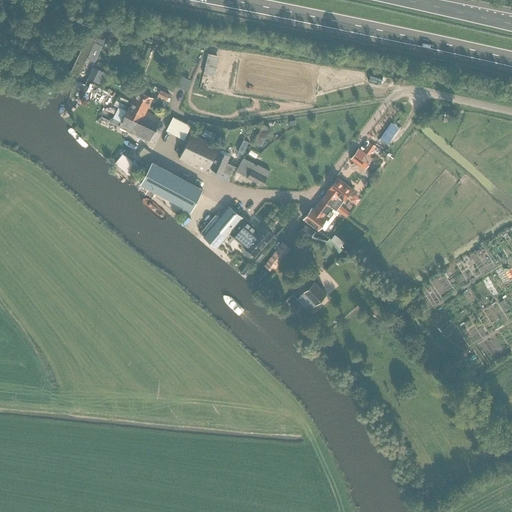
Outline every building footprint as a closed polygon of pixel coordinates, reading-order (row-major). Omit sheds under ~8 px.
[(104,19),(101,28),(101,30),(118,34),(120,22),(104,19)] [(93,28),(92,28),(88,36),(95,40),(96,40),(96,41),(99,43),(104,33),(100,31),(101,30),(101,28),(94,25),(93,28)] [(88,36),(70,73),(78,77),(87,58),(95,40),(88,36)] [(93,67),(88,78),(101,84),(106,73),(93,67)] [(134,98),(130,106),(129,106),(121,122),(122,122),(120,126),(150,141),(161,118),(146,111),(153,97),(138,90),(137,91),(127,86),(124,93),(129,96),(129,95),(134,98)] [(170,95),(160,90),(157,96),(167,101),(170,95)] [(118,107),(124,110),(127,105),(117,101),(116,100),(114,105),(118,107)] [(189,126),(173,117),(167,129),(184,137),(189,126)] [(215,132),(206,127),(203,132),(212,137),(215,132)] [(209,167),(218,149),(219,147),(192,133),(179,158),(184,160),(183,162),(205,173),(208,167),(209,168),(209,167)] [(374,137),(370,143),(375,146),(383,152),(387,146),(374,137)] [(370,143),(364,152),(369,155),(375,146),(370,143)] [(151,153),(144,147),(138,155),(145,160),(151,153)] [(231,156),(218,149),(209,167),(211,168),(211,169),(222,174),(231,156)] [(364,152),(363,151),(357,159),(364,163),(369,155),(364,152)] [(138,166),(122,153),(115,163),(130,176),(138,166)] [(257,166),(244,158),(241,164),(240,164),(236,170),(262,185),(270,171),(258,164),(257,166)] [(202,188),(153,161),(141,183),(191,210),(202,188)] [(340,212),(346,217),(350,212),(340,205),(344,199),(352,188),(337,177),(329,188),(322,199),(340,212)] [(337,216),(340,212),(322,199),(314,209),(312,207),(303,219),(318,229),(326,219),(328,221),(334,213),(337,216)] [(274,234),(261,224),(257,229),(230,205),(203,236),(217,247),(229,232),(256,255),(274,234)] [(343,246),(332,236),(325,243),(338,255),(342,250),(341,248),(343,246)] [(291,247),(283,241),(264,265),(272,271),(278,264),(285,254),(291,247)] [(253,268),(248,264),(245,267),(245,268),(240,274),(245,278),(253,268)] [(270,275),(263,269),(256,278),(262,284),(270,275)] [(326,292),(314,279),(296,297),(309,309),(326,292)]
